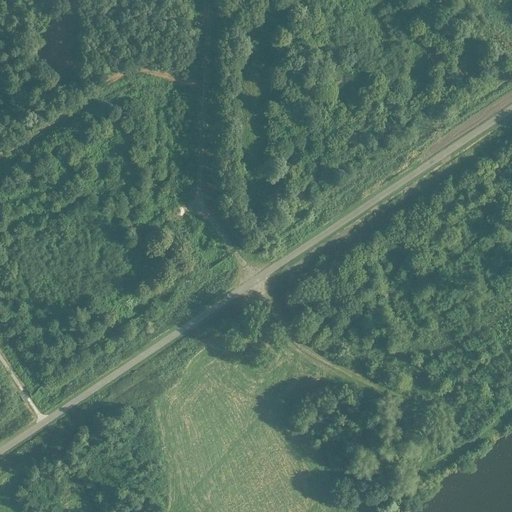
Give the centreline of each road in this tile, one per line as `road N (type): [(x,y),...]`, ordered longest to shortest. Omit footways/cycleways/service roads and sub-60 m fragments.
road 1 (track): [(209,0),(199,204),(255,281)]
road 2 (track): [(358,383),(358,449),(376,467),(412,463),(419,449),(407,405),(380,389)]
road 3 (track): [(380,389),(293,340),(255,281)]
